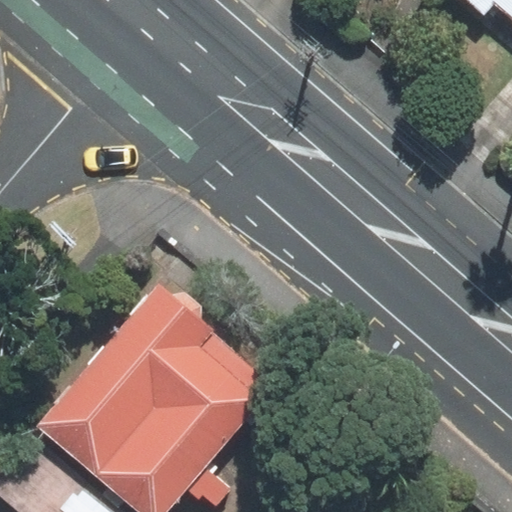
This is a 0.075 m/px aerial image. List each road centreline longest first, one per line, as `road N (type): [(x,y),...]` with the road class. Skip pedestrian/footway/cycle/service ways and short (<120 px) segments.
road 1 (primary): [(511,333),(154,20)]
road 2 (residential): [(0,199),(154,20)]
